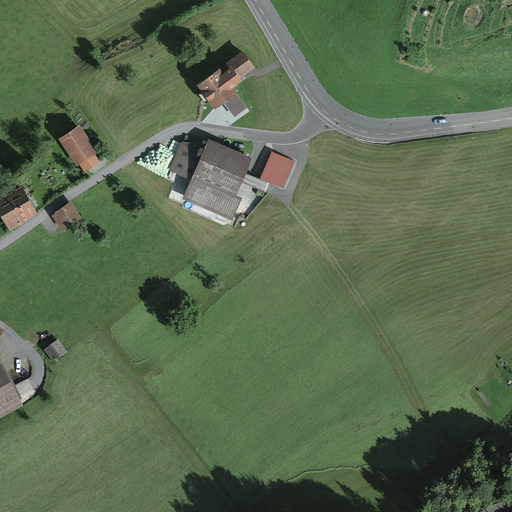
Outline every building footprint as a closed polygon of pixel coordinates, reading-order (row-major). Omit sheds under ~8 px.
[(243,52),(197,85),(214,109),(238,93),(234,87),(242,81),(240,78),(254,68),(243,52)] [(80,126),(59,139),(76,166),(79,164),(84,172),(100,163),(94,154),(96,152),(80,126)] [(252,158),(207,139),(190,180),(182,199),(232,220),(241,198),(237,196),(252,158)] [(169,171),(190,180),(205,144),(181,143),(169,171)] [(272,152),(261,179),(284,188),(295,161),(293,161),(272,152)] [(37,213),(22,187),(0,200),(0,214),(9,230),(37,213)] [(71,202),(52,215),(63,230),(81,218),(71,202)] [(58,340),(44,350),(53,361),(67,351),(58,340)] [(0,362),(0,415),(22,404),(0,362)]
